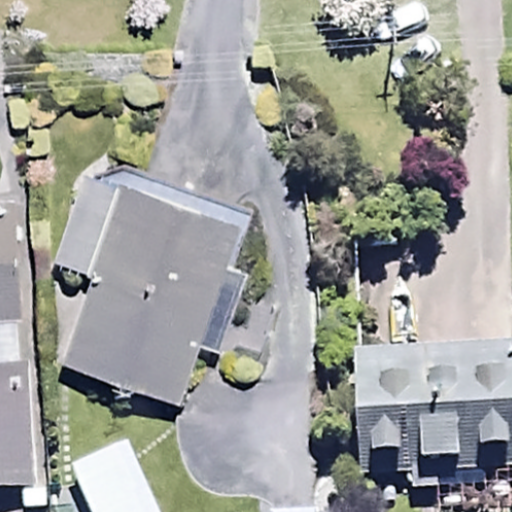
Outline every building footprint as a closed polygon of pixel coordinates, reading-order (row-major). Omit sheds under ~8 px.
[(116,182),(73,170),(47,263),(84,274),(59,364),(177,397),(191,348),(211,353),(234,271),(220,267),(238,203),(119,169),(116,182)] [(3,205),(0,205),(0,315),(8,315),(3,205)] [(498,349),(347,355),(352,483),(404,481),(405,498),(504,494),(498,349)] [(25,358),(0,357),(0,498),(27,498),(25,358)] [(156,511),(125,440),(69,465),(89,511),(156,511)]
